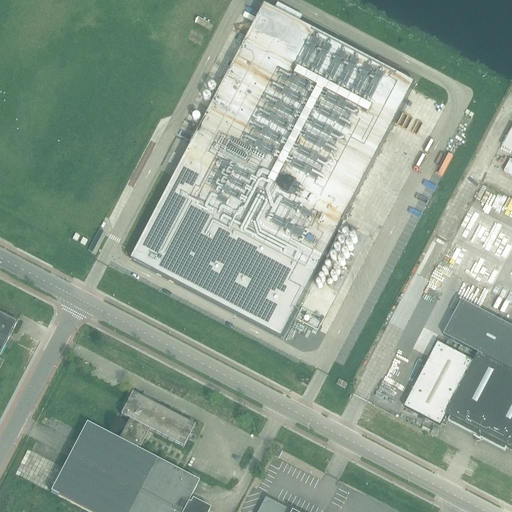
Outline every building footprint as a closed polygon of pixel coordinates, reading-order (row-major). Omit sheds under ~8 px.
[(265,6),(132,261),(282,340),(415,85),(300,24),(275,11),(265,6)] [(511,310),(511,303),(499,297),(496,302),(511,310)] [(481,439),(484,441),(505,452),(507,448),(511,451),(511,328),(462,302),(444,337),(478,355),(474,362),(438,343),(404,408),(440,427),(446,417),(450,419),(448,422),(477,437),(476,438),(480,440),(481,439)] [(0,355),(17,323),(0,313),(0,355)] [(437,325),(435,329),(444,334),(446,330),(437,325)] [(387,398),(398,403),(419,359),(407,353),(387,398)] [(86,424),(77,442),(50,493),(86,511),(127,511),(136,494),(111,481),(129,447),(136,450),(138,447),(140,448),(149,431),(183,449),(195,426),(152,404),(152,402),(148,400),(147,402),(132,394),(120,416),(129,421),(118,441),(86,424)] [(430,434),(435,437),(439,430),(434,428),(430,434)] [(199,483),(136,450),(129,447),(111,481),(136,494),(127,511),(209,511),(210,510),(192,501),(190,505),(188,504),(199,483)] [(274,456),(279,459),(282,451),(278,449),(274,456)] [(291,511),(275,503),(274,507),(268,504),(266,508),(263,506),(259,511),(291,511)]
